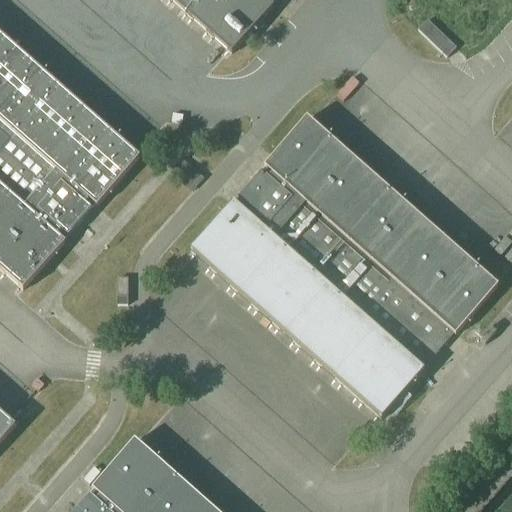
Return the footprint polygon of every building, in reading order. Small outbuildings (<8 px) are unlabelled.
[(167,0),(232,57),(274,9),(271,6),(275,1),(278,3),(280,0),(167,0)] [(427,23),(418,33),(446,61),(456,51),(427,23)] [(0,272),(23,293),(139,161),(0,38),(0,272)] [(191,253),(382,421),(497,290),(306,122),(191,253)] [(118,281),(116,308),(127,308),(129,281),(118,281)] [(0,446),(15,430),(0,416),(0,446)] [(211,511),(134,444),(74,511),(211,511)]
